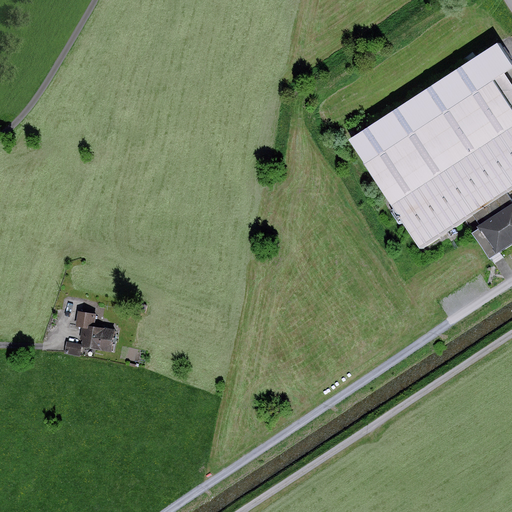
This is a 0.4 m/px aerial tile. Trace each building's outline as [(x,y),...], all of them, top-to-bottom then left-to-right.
[(511,52),(505,43),(357,140),(428,248),(469,221),(511,192),(511,96),(502,81),(511,75),(511,74),(511,52)] [(511,75),(502,81),(511,96),(511,75)] [(511,192),(469,221),(494,258),(511,246),(511,192)] [(96,316),(79,313),(77,325),(85,327),(81,349),(112,354),(116,331),(95,327),(96,316)] [(80,346),(67,344),(65,353),(78,356),(80,346)]
